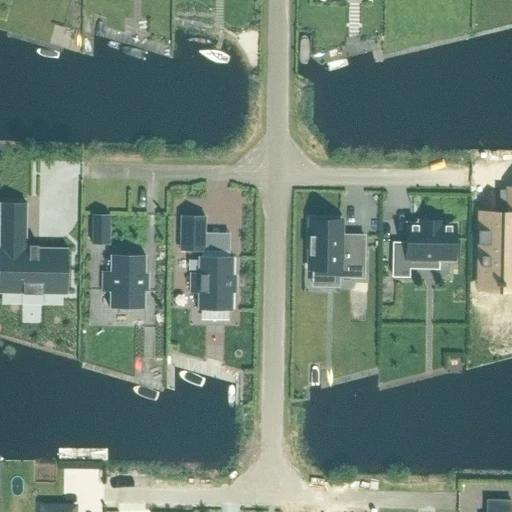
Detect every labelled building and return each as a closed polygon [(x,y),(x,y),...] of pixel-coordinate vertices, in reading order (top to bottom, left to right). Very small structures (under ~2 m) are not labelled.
[(475,221),(475,273),(506,273),(506,221),(511,221),(511,204),(483,204),(483,221),(475,221)] [(26,216),(0,215),(0,293),(66,295),(67,247),(25,247),(26,216)] [(109,215),(91,215),(91,244),(108,244),(109,215)] [(180,215),(180,244),(195,244),(195,215),(180,215)] [(337,276),(362,277),(363,235),(340,235),(340,220),(333,220),(333,219),(316,219),(309,219),(308,269),(312,269),(337,270),(337,274),(337,276)] [(452,258),(453,226),(406,225),(406,243),(392,243),(391,276),(407,276),(408,257),(452,258)] [(109,271),(101,271),(100,290),(108,290),(108,307),(144,308),(145,255),(109,255),(109,271)] [(233,257),(197,256),(197,273),(189,273),(189,292),(196,292),(196,309),(232,309),(233,257)]
